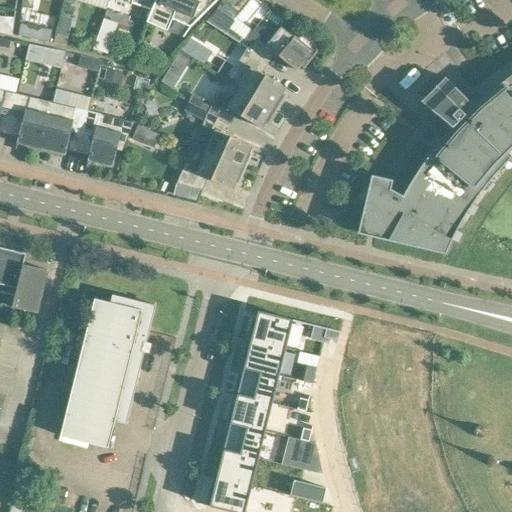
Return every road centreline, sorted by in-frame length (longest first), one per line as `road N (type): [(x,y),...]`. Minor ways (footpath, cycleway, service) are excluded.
road 1 (tertiary): [(511,322),(239,254)]
road 2 (residential): [(163,511),(221,277),(239,254)]
road 3 (tertiary): [(239,254),(0,193)]
road 4 (residential): [(252,232),(285,150),(356,45)]
